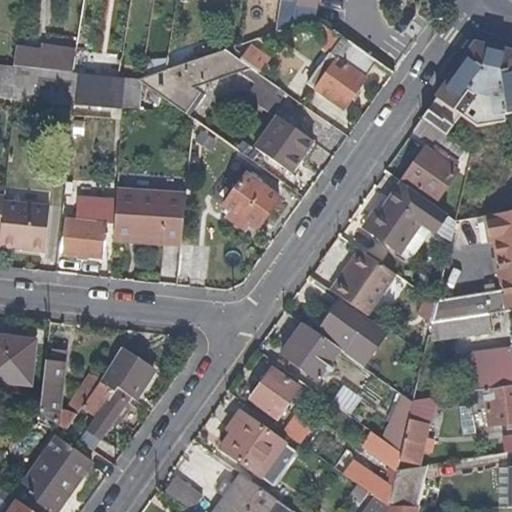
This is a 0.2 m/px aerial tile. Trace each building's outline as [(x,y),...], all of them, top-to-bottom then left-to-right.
[(318,10),(319,0),(261,0),(261,1),(318,10)] [(377,62),(343,39),(331,55),(366,78),(377,62)] [(209,57),(221,53),(219,46),(207,50),(209,57)] [(511,53),(476,46),(451,80),(474,97),(490,100),(493,119),(511,116),(511,53)] [(270,60),(253,49),(246,58),(234,48),(229,50),(229,51),(229,52),(248,66),(260,75),(270,60)] [(184,88),(242,69),(243,72),(244,73),(258,83),(278,96),(282,90),(260,75),(248,66),(229,52),(228,53),(227,53),(226,53),(225,53),(225,52),(224,52),(221,53),(209,57),(179,67),(167,72),(143,80),(139,81),(172,104),(187,96),(184,88)] [(357,90),(366,78),(331,55),(317,75),(315,74),(309,84),(344,109),(353,96),(357,90)] [(0,91),(17,93),(20,68),(14,67),(0,65),(0,91)] [(128,80),(130,68),(121,67),(119,79),(124,79),(128,80)] [(75,104),(78,74),(73,74),(20,68),(17,93),(16,98),(75,104)] [(123,108),(124,79),(119,79),(78,74),(75,104),(123,108)] [(139,108),(139,81),(133,80),(128,80),(124,79),(123,108),(139,108)] [(268,109),(278,96),(258,83),(249,97),(268,109)] [(461,125),(469,112),(442,93),(433,105),(461,125)] [(485,117),(486,110),(478,108),(476,113),(485,117)] [(435,130),(442,121),(429,111),(423,120),(428,125),(435,130)] [(484,134),(488,117),(485,117),(476,113),(469,112),(461,125),(466,128),(469,131),(484,134)] [(293,171),(314,141),(279,117),(259,147),(258,148),(293,171)] [(453,169),(465,151),(458,146),(448,138),(444,136),(435,130),(428,125),(423,120),(415,131),(444,152),(440,159),(453,169)] [(458,146),(464,136),(454,129),(448,138),(458,146)] [(298,175),(319,144),(314,141),(293,171),(298,175)] [(436,202),(457,172),(453,169),(440,159),(427,150),(405,180),(407,182),(436,202)] [(259,230),(281,199),(266,189),(266,186),(256,179),(253,180),(247,176),(225,207),(259,230)] [(402,251),(422,223),(436,232),(448,215),(409,188),(375,233),(402,251)] [(164,243),(167,193),(118,190),(117,200),(115,224),(115,228),(115,240),(164,243)] [(182,243),(187,194),(167,193),(164,243),(182,243)] [(115,224),(117,200),(84,197),(81,221),(115,224)] [(0,245),(46,251),(50,206),(4,201),(1,231),(0,243),(0,245)] [(511,212),(487,217),(491,242),(494,241),(511,238),(511,212)] [(470,220),(469,213),(459,215),(461,221),(470,220)] [(104,258),(107,228),(115,228),(115,224),(81,221),(68,220),(63,254),(104,258)] [(511,257),(511,238),(494,241),(498,260),(511,257)] [(365,317),(394,274),(361,252),(343,279),(340,277),(329,292),(365,317)] [(511,257),(498,260),(503,290),(466,296),(469,318),(489,315),(511,311),(511,257)] [(469,318),(466,296),(438,300),(437,304),(433,324),(469,318)] [(332,314),(340,303),(334,300),(326,311),(332,314)] [(363,367),(385,335),(340,303),(332,314),(326,311),(323,316),(328,320),(318,335),(339,350),(363,367)] [(491,332),(489,315),(469,318),(433,324),(436,340),(491,332)] [(319,379),(339,350),(318,335),(305,326),(284,355),(319,379)] [(0,380),(30,384),(35,341),(0,337),(0,380)] [(118,389),(122,385),(135,394),(137,396),(159,367),(126,345),(108,373),(106,378),(81,411),(76,418),(67,431),(80,441),(91,427),(118,389)] [(511,349),(457,358),(463,395),(477,393),(486,391),(511,387),(511,349)] [(58,412),(65,356),(52,354),(51,363),(46,363),(40,412),(67,431),(76,418),(68,413),(58,412)] [(277,419),(299,389),(273,370),(250,400),(277,419)] [(81,411),(106,378),(91,378),(82,390),(85,392),(75,406),(76,408),(81,411)] [(135,394),(122,385),(118,389),(132,399),(135,394)] [(511,387),(486,391),(488,408),(490,423),(491,426),(492,428),(508,425),(511,424),(511,387)] [(105,437),(132,399),(118,389),(91,427),(105,437)] [(488,408),(486,391),(477,393),(479,409),(488,408)] [(401,455),(409,422),(413,403),(404,397),(384,443),(401,455)] [(421,425),(427,401),(413,403),(409,422),(421,425)] [(35,414),(30,402),(14,408),(19,421),(35,414)] [(297,441),(310,423),(298,415),(286,433),(297,441)] [(263,476),(285,444),(246,417),(232,435),(236,438),(236,439),(228,450),(227,452),(228,454),(235,459),(243,463),(250,469),(260,477),(261,477),(263,476)] [(420,465),(423,450),(425,443),(430,427),(421,425),(409,422),(401,455),(400,461),(412,464),(420,465)] [(401,455),(384,443),(373,435),(367,444),(366,446),(367,448),(398,471),(399,466),(400,461),(401,455)] [(32,511),(56,511),(92,463),(61,440),(18,502),(32,511)] [(390,505),(396,476),(392,474),(385,483),(356,461),(345,475),(389,507),(390,505)] [(418,507),(427,467),(398,471),(396,476),(390,505),(391,505),(392,506),(392,507),(418,507)] [(266,511),(276,500),(242,476),(215,511),(266,511)] [(0,488),(3,491),(8,484),(0,477),(0,488)] [(200,499),(187,489),(175,481),(169,489),(166,494),(191,511),(200,499)] [(11,504),(14,499),(8,494),(4,500),(11,504)] [(32,511),(18,502),(10,511),(32,511)]
